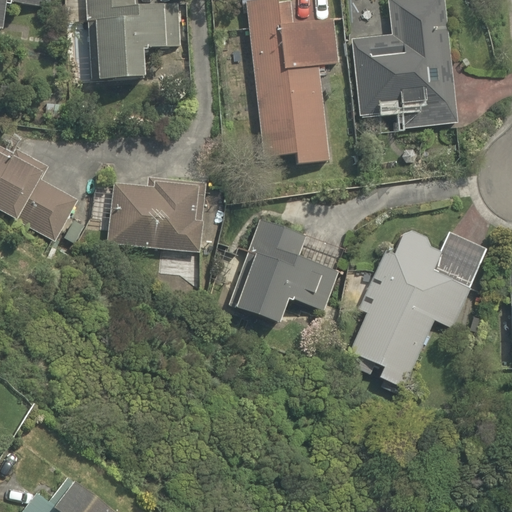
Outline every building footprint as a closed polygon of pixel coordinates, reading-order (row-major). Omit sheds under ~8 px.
[(0,0),(0,33),(9,34),(11,4),(47,6),(47,0),(0,0)] [(129,0),(87,0),(87,91),(153,92),(154,52),(172,52),(173,5),(129,5),(129,0)] [(293,0),(272,0),(246,3),(264,162),(295,158),(296,164),(336,160),(326,70),(344,68),(338,17),(296,22),(293,0)] [(444,0),(408,0),(385,2),(387,40),(351,43),(357,124),(402,121),(402,133),(454,130),(444,0)] [(47,176),(0,149),(0,216),(54,247),(79,203),(43,182),(47,176)] [(147,195),(113,193),(109,254),(201,259),(206,184),(148,181),(147,195)] [(309,239),(261,220),(248,253),(253,254),(232,306),(290,328),(301,301),(318,307),(332,270),(301,257),(309,239)] [(442,248),(404,231),(346,355),(386,373),(381,383),(404,394),(437,322),(453,329),(489,253),(449,234),(442,248)] [(109,511),(78,485),(55,511),(51,511),(35,498),(22,511),(109,511)]
